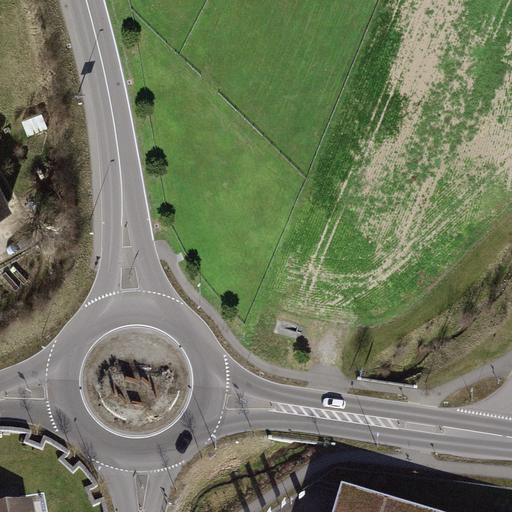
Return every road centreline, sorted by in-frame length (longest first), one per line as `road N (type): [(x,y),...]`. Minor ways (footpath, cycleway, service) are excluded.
road 1 (primary): [(188,431),(263,420),(449,443),(511,441)]
road 2 (primary): [(511,439),(441,418),(281,394),(205,371)]
road 3 (secondary): [(123,189),(85,0)]
road 4 (secondary): [(170,321),(139,253),(123,189)]
road 5 (secondary): [(123,189),(92,324)]
